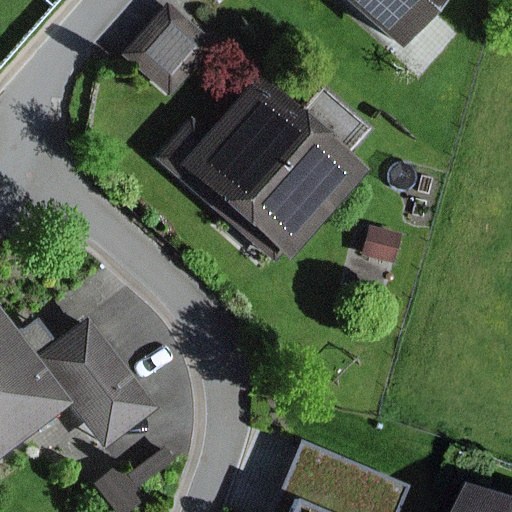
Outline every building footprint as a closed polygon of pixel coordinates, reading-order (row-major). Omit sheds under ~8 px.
[(328,0),(383,49),(427,0),(328,0)] [(208,43),(160,2),(114,56),(162,97),(208,43)] [(286,112),(246,77),(197,132),(183,120),(147,160),(270,268),(354,172),(339,159),(364,130),(312,84),(286,112)] [(388,264),(396,234),(362,226),(355,256),(388,264)] [(21,332),(0,304),(0,461),(72,406),(105,450),(158,409),(89,320),(58,343),(39,319),(21,332)] [(390,511),(400,488),(290,442),(259,511),(390,511)] [(126,477),(118,466),(93,485),(112,511),(129,511),(144,501),(136,489),(171,464),(162,451),(126,477)] [(511,511),(511,497),(469,484),(459,511),(511,511)]
